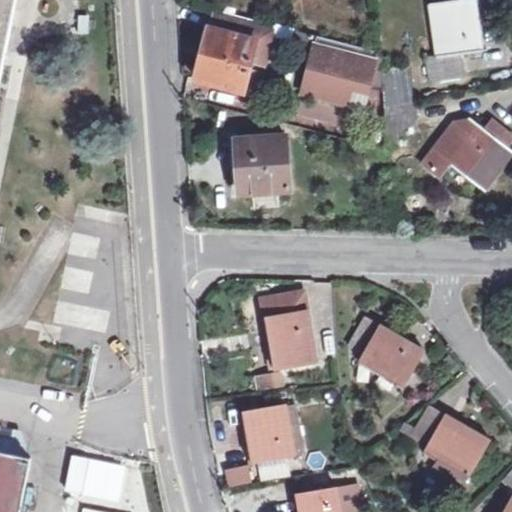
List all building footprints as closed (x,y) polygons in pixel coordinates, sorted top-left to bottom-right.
[(0,0),(0,93),(18,0),(0,0)] [(454,0),(432,4),(439,57),(428,59),(430,83),(464,79),(461,55),(483,52),(476,0),(454,0)] [(387,92),(386,81),(384,53),(220,11),(215,30),(212,29),(199,79),(245,91),(246,89),(251,90),(251,92),(263,96),(280,34),(295,37),(294,40),(318,47),(306,91),(342,101),(347,84),(355,86),(371,90),(372,88),(387,92)] [(387,92),(388,108),(414,104),(412,77),(386,81),(387,92)] [(347,84),(342,101),(351,103),(355,86),(347,84)] [(414,104),(388,108),(390,150),(390,151),(402,150),(401,138),(403,135),(407,132),(414,131),(422,130),(420,102),(414,104)] [(511,144),(511,133),(493,119),(485,129),(471,119),(461,121),(427,165),(442,177),(454,163),(488,188),(511,157),(511,150),(509,148),(511,144)] [(293,189),(290,134),(239,138),(243,193),(293,189)] [(387,162),(390,150),(371,145),(368,157),(387,162)] [(273,318),(276,331),(288,328),(295,365),(319,361),(310,311),(273,318)] [(382,327),(371,320),(358,343),(369,350),(364,359),(408,385),(427,351),(383,326),(382,327)] [(283,367),(295,365),(288,328),(276,331),(283,367)] [(280,369),(253,374),(257,389),(284,384),(280,369)] [(258,461),(307,452),(297,403),(248,411),(258,461)] [(426,450),(445,417),(431,410),(418,433),(407,427),(402,437),(426,450)] [(447,415),(445,417),(426,450),(424,456),(438,464),(430,478),(462,494),(493,440),(447,415)] [(0,443),(22,448),(25,434),(0,428),(0,443)] [(0,450),(0,511),(23,511),(35,458),(0,450)] [(89,460),(73,457),(67,490),(83,493),(89,460)] [(125,466),(89,460),(83,493),(119,500),(125,466)] [(266,477),(288,475),(287,461),(265,464),(266,477)] [(227,486),(251,483),(248,463),(224,466),(227,486)] [(343,511),(338,486),(314,490),(318,511),(343,511)]
